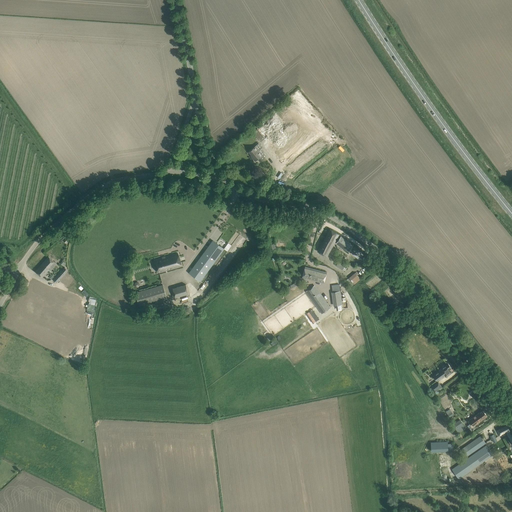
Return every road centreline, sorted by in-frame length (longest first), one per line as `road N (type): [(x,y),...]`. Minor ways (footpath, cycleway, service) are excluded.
road 1 (unclassified): [(511,417),(375,249),(330,215),(246,195),(225,182)]
road 2 (secondary): [(511,212),(436,119),(357,0)]
road 3 (unclassified): [(19,270),(34,245),(93,192),(164,173)]
